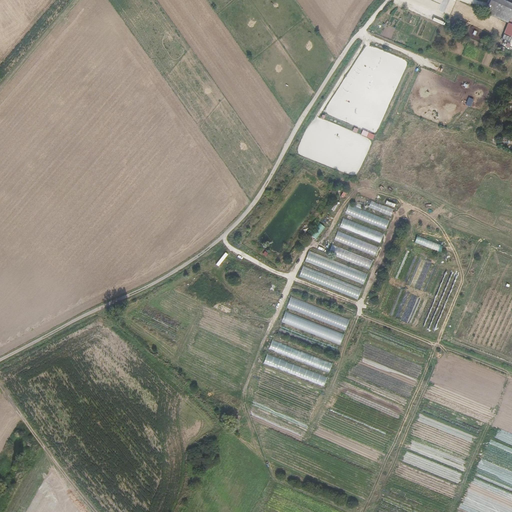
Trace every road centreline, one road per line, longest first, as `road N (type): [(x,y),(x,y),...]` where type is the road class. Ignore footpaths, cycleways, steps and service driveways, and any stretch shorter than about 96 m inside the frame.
road 1 (track): [(392,0),(353,40),(272,174),(219,241),(141,291),(0,360)]
road 2 (track): [(511,247),(481,242),(363,511)]
road 3 (track): [(219,241),(289,276),(357,190)]
road 4 (track): [(99,310),(220,426)]
road 5 (track): [(98,511),(0,378)]
